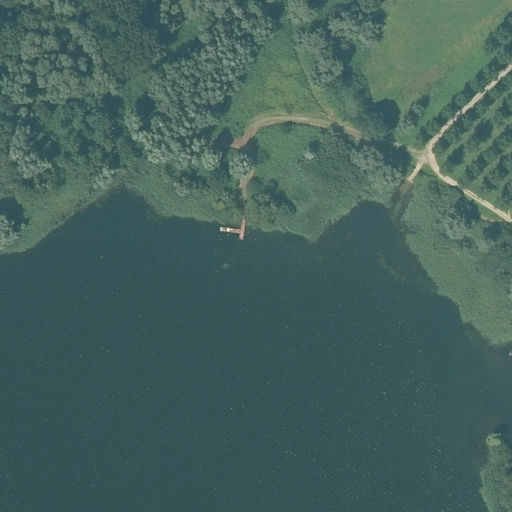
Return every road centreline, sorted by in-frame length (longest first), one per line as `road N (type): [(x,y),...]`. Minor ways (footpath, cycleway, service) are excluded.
road 1 (track): [(511,65),(438,137),(430,157),(437,173),(511,228)]
road 2 (track): [(431,163),(331,125),(271,119),(245,132)]
